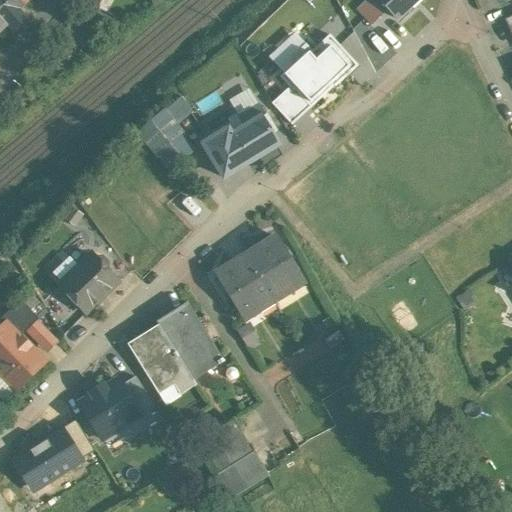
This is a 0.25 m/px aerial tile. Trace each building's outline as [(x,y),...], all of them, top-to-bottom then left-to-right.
[(0,0),(0,20),(5,25),(13,34),(26,18),(26,17),(18,9),(22,5),(16,0),(0,0)] [(378,0),(365,0),(355,9),(370,25),(387,9),(378,0)] [(378,0),(387,9),(396,19),(416,0),(378,0)] [(73,34),(80,46),(94,37),(87,26),(73,34)] [(289,88),(309,110),(322,98),(320,95),(332,84),(335,88),(358,66),(330,36),(313,52),(306,45),(291,58),(295,62),(279,77),(289,88)] [(292,126),(309,110),(289,88),(271,104),(292,126)] [(183,96),(140,135),(171,169),(195,147),(177,128),(196,110),(183,96)] [(258,105),(236,117),(243,129),(265,116),(258,105)] [(243,129),(231,137),(247,163),(276,145),(270,135),(274,132),(265,116),(243,129)] [(236,117),(224,125),(227,129),(231,137),(243,129),(236,117)] [(227,129),(201,144),(222,178),(235,170),(247,163),(231,137),(227,129)] [(304,285),(274,237),(244,255),(266,291),(279,283),(287,295),(304,285)] [(83,248),(51,278),(59,286),(90,255),(83,248)] [(94,260),(90,255),(59,286),(86,314),(117,284),(105,271),(107,270),(107,263),(102,259),(95,258),(94,260)] [(244,255),(214,274),(238,312),(244,322),(249,318),(261,311),(254,299),(266,291),(244,255)] [(481,305),(469,287),(453,298),(465,316),(481,305)] [(20,304),(0,323),(0,333),(7,326),(18,337),(35,320),(20,304)] [(221,360),(186,304),(156,323),(159,327),(192,381),(218,365),(219,366),(224,362),(222,359),(221,360)] [(244,322),(238,312),(229,318),(242,338),(256,329),(249,318),(244,322)] [(36,322),(25,333),(44,354),(56,343),(36,322)] [(18,337),(7,326),(0,333),(0,379),(2,382),(5,379),(14,389),(42,362),(18,337)] [(192,381),(159,327),(129,346),(159,393),(174,384),(180,394),(195,385),(192,381)] [(120,388),(139,417),(154,408),(135,379),(120,388)] [(79,405),(102,441),(139,417),(120,388),(116,381),(104,389),(102,387),(91,394),(92,396),(79,405)] [(233,420),(192,446),(213,478),(253,454),(233,420)] [(83,459),(94,452),(75,422),(63,429),(83,459)] [(84,462),(83,459),(63,429),(11,462),(32,495),(84,462)] [(253,454),(213,478),(227,500),(267,475),(253,454)] [(190,464),(170,477),(176,488),(197,476),(190,464)]
